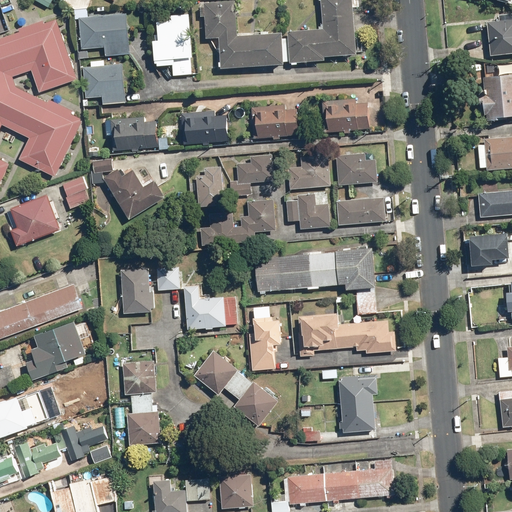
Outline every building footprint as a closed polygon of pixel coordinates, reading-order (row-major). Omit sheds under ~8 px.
[(50,0),(49,6),(60,10),(63,1),(58,0),(50,0)] [(88,9),(90,0),(65,0),(65,2),(76,10),(88,9)] [(324,56),(358,54),(353,0),(322,0),(324,28),(288,31),(290,64),(325,61),(324,56)] [(222,68),(286,64),(284,31),(238,34),(236,1),(206,3),(208,38),(220,38),(222,68)] [(491,55),(511,53),(511,12),(498,14),(499,20),(487,22),(491,55)] [(130,39),(127,14),(80,18),(83,49),(105,47),(105,56),(131,54),(130,39)] [(156,60),(194,57),(190,14),(171,15),(171,19),(159,20),(160,40),(154,41),(156,60)] [(41,93),(77,79),(57,18),(1,39),(0,37),(0,185),(10,164),(0,158),(0,130),(3,125),(30,137),(20,159),(56,176),(83,119),(72,114),(74,110),(50,100),(49,102),(17,87),(14,77),(32,71),(41,93)] [(123,64),(85,67),(88,97),(103,96),(104,104),(126,102),(123,64)] [(487,118),(511,115),(511,74),(484,77),(485,87),(479,87),(480,108),(486,107),(487,118)] [(323,101),(325,131),(370,127),(368,102),(355,103),(355,99),(323,101)] [(252,108),(255,139),(298,135),(296,110),(284,111),(284,106),(252,108)] [(180,114),(183,144),(229,140),(227,115),(213,116),(212,111),(180,114)] [(112,120),(114,149),(159,146),(157,121),(144,122),(144,117),(112,120)] [(487,170),(511,167),(511,135),(485,138),(487,170)] [(336,155),(339,185),(378,182),(376,159),(366,160),(365,153),(336,155)] [(238,179),(231,180),(232,196),(252,194),(251,183),(276,180),(273,154),(251,156),(251,162),(237,164),(238,179)] [(288,167),(290,189),(331,185),(329,155),(301,157),(302,166),(288,167)] [(93,159),(95,184),(104,183),(103,172),(114,171),(113,158),(93,159)] [(197,175),(200,207),(225,205),(221,166),(205,167),(206,174),(197,175)] [(104,178),(130,219),(167,196),(156,179),(145,186),(134,169),(125,174),(121,167),(104,178)] [(83,176),(63,184),(69,196),(66,197),(71,208),(90,201),(85,190),(88,188),(83,176)] [(480,217),(511,214),(511,190),(478,193),(480,217)] [(300,220),(301,229),(331,226),(329,203),(316,204),(315,192),(298,194),(299,200),(287,201),(289,221),(300,220)] [(48,194),(12,208),(19,227),(11,231),(17,246),(62,229),(48,194)] [(340,224),(387,220),(385,196),(338,199),(340,224)] [(201,227),(202,245),(256,240),(255,232),(277,230),(275,198),(248,200),(249,216),(242,216),(242,225),(234,226),(233,211),(210,213),(211,226),(201,227)] [(473,233),(475,263),(495,262),(495,258),(511,257),(510,231),(473,233)] [(255,258),(259,291),(347,283),(347,289),(355,288),(357,313),(377,311),(374,286),(377,286),(373,247),(255,258)] [(159,289),(180,288),(178,266),(157,268),(159,289)] [(123,269),(126,313),(153,311),(153,308),(156,308),(152,268),(123,269)] [(0,338),(85,307),(76,283),(0,310),(0,338)] [(189,330),(227,326),(224,295),(200,297),(199,285),(185,287),(189,330)] [(366,352),(397,350),(395,330),(390,331),(389,319),(338,323),(337,313),(299,316),(300,331),(298,332),(300,356),(315,355),(314,350),(356,346),(357,350),(366,349),(366,352)] [(249,333),(253,369),(276,367),(274,350),(276,350),(275,344),(282,343),(280,319),(272,320),(272,315),(252,317),(254,328),(256,327),(256,332),(249,333)] [(36,358),(27,361),(34,380),(68,367),(66,361),(88,353),(75,320),(36,336),(40,346),(32,349),(36,358)] [(152,337),(138,339),(138,346),(153,345),(152,337)] [(508,357),(498,358),(500,377),(511,375),(511,370),(511,369),(511,346),(507,347),(508,357)] [(195,374),(220,394),(239,369),(214,350),(195,374)] [(126,394),(158,391),(155,359),(123,363),(126,394)] [(322,369),(323,378),(338,377),(337,368),(322,369)] [(340,381),(341,403),(374,400),(374,394),(378,394),(377,378),(340,381)] [(236,406),(261,426),(280,402),(255,382),(236,406)] [(19,396),(0,402),(0,436),(30,426),(19,396)] [(511,397),(500,399),(503,426),(511,424),(511,397)] [(341,403),(344,431),(377,429),(374,400),(341,403)] [(130,444),(163,441),(160,410),(127,413),(130,444)] [(75,424),(62,429),(73,460),(86,455),(85,452),(92,449),(90,445),(109,438),(104,425),(93,429),(92,425),(77,430),(75,424)] [(304,429),(304,441),(322,441),(322,429),(304,429)] [(29,441),(14,446),(26,477),(40,472),(39,469),(45,467),(44,462),(62,455),(57,442),(47,446),(45,442),(31,447),(29,441)] [(107,445),(90,451),(94,462),(109,457),(107,452),(109,452),(107,445)] [(14,456),(0,461),(0,482),(13,477),(12,473),(19,471),(14,456)] [(291,502),(395,493),(392,459),(374,460),(375,467),(288,475),(291,502)] [(220,476),(223,508),(254,505),(251,473),(220,476)] [(57,511),(52,511),(8,511),(5,511),(99,511),(97,505),(117,500),(115,474),(92,480),(91,478),(70,482),(71,486),(52,491),(57,511)] [(153,479),(155,511),(188,511),(187,500),(211,498),(210,477),(186,479),(187,488),(173,490),(172,478),(153,479)] [(136,499),(125,499),(124,509),(136,510),(136,499)]
